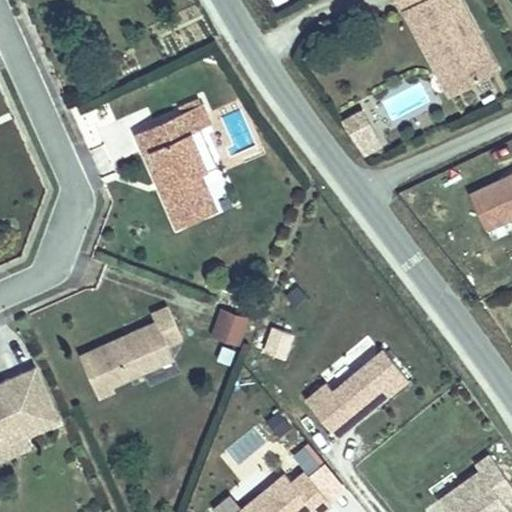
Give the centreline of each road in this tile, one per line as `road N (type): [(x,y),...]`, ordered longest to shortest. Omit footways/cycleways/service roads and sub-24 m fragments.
road 1 (residential): [(0,17),(61,155),(70,201),(58,253),(0,293)]
road 2 (unclassified): [(360,194),(511,398)]
road 3 (unclassified): [(228,0),(360,194)]
road 4 (residential): [(360,194),(511,120)]
